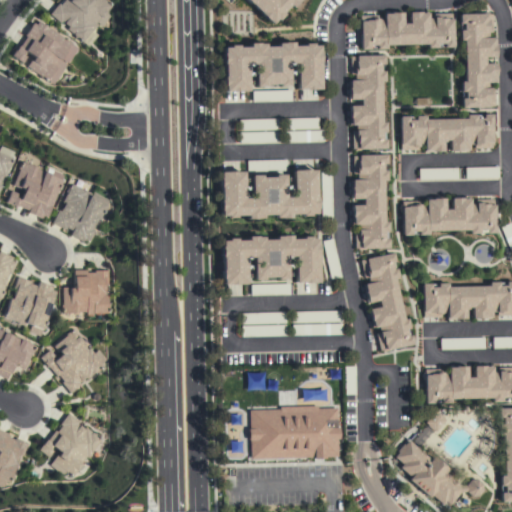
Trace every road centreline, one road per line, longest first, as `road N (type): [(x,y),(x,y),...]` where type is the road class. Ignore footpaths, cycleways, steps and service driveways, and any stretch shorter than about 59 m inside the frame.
road 1 (residential): [(370,464),(365,373),(343,242),(335,25),(345,7),(448,0)]
road 2 (secondary): [(196,511),(185,0)]
road 3 (residential): [(359,340),(235,346),(232,304),(353,301)]
road 4 (residential): [(340,152),(231,152),(229,112),(339,107)]
road 5 (residential): [(509,160),(410,161),(410,189),(511,186)]
road 6 (residential): [(497,0),(507,21),(511,205)]
road 7 (residential): [(511,357),(434,355),(431,328),(511,325)]
road 8 (secondary): [(161,145),(164,328)]
road 9 (secondary): [(164,328),(167,511)]
road 10 (secondary): [(156,0),(160,122)]
